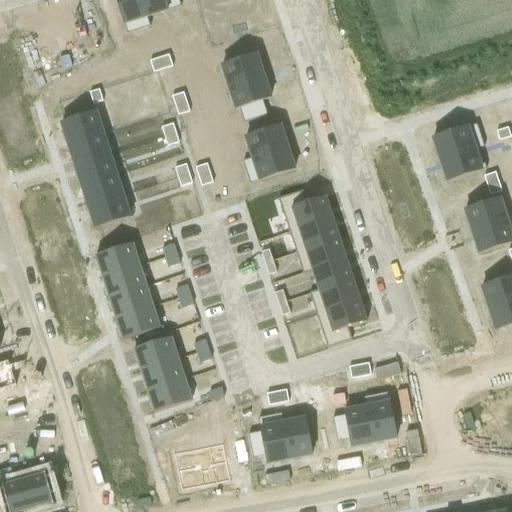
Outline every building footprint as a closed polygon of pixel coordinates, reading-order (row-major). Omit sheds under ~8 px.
[(139,0),(116,0),(121,16),(124,24),(146,17),(139,0)] [(139,0),(146,17),(167,10),(164,2),(163,0),(139,0)] [(230,66),(222,68),(229,90),(264,78),(257,57),(253,58),(230,66)] [(167,58),(158,61),(162,71),(170,68),(167,58)] [(158,61),(150,63),(153,74),(162,71),(158,61)] [(264,78),(229,90),(236,111),(244,109),(266,101),(271,100),(264,78)] [(182,96),(172,99),(175,107),(185,104),(182,96)] [(185,104),(175,107),(178,116),(188,112),(185,104)] [(166,106),(156,110),(159,118),(169,115),(166,106)] [(96,115),(61,126),(68,147),(103,136),(96,115)] [(173,127),(163,130),(165,138),(176,135),(173,127)] [(254,137),(246,140),(253,161),(287,150),(280,128),(254,137)] [(467,129),(432,141),(440,162),(474,151),(467,129)] [(508,130),(498,134),(501,142),(511,139),(508,130)] [(176,135),(165,138),(168,147),(178,144),(176,135)] [(103,136),(68,147),(75,168),(110,157),(103,136)] [(287,150),(253,161),(260,183),(268,180),(291,173),(294,171),(287,150)] [(474,151),(440,162),(447,184),(482,172),(474,151)] [(110,157),(75,168),(81,188),(116,177),(110,157)] [(206,167),(196,171),(198,179),(209,176),(206,167)] [(186,168),(176,171),(179,180),(189,176),(186,168)] [(189,176),(179,180),(181,188),(192,185),(189,176)] [(209,176),(198,179),(201,187),(211,184),(209,176)] [(496,176),(486,179),(488,187),(498,184),(496,176)] [(116,177),(81,188),(88,209),(123,198),(116,177)] [(498,184),(488,187),(491,196),(501,192),(498,184)] [(298,232),(333,220),(326,199),(307,205),(303,193),(278,201),(283,215),(291,212),(298,232)] [(123,198),(88,209),(95,230),(130,219),(123,198)] [(499,201),(464,213),(472,234),(506,223),(499,201)] [(340,241),(333,220),(298,232),(305,252),(340,241)] [(511,239),(506,223),(472,234),(479,256),(511,244),(511,239)] [(305,252),(312,273),(346,261),(340,241),(305,252)] [(110,277),(147,265),(140,244),(103,256),(110,277)] [(165,260),(177,256),(173,246),(162,250),(165,260)] [(261,254),(265,265),(273,263),(269,251),(261,254)] [(177,256),(165,260),(168,269),(180,265),(177,256)] [(353,282),(346,261),(312,273),(318,293),(353,282)] [(277,274),(273,263),(265,265),(269,277),(277,274)] [(147,265),(110,277),(117,298),(154,286),(147,265)] [(511,279),(482,289),(489,311),(511,302),(511,279)] [(353,282),(318,293),(325,314),(360,303),(353,282)] [(154,286),(117,298),(123,318),(161,306),(154,286)] [(176,291),(179,301),(190,297),(187,287),(176,291)] [(278,307),(286,304),(283,292),(275,295),(278,307)] [(190,297),(179,301),(182,310),(193,306),(190,297)] [(511,302),(489,311),(496,332),(511,326),(511,302)] [(367,324),(360,303),(325,314),(332,334),(323,337),(327,350),(352,342),(348,330),(367,324)] [(290,315),(286,304),(278,307),(282,318),(290,315)] [(161,306),(123,318),(130,340),(168,328),(161,306)] [(141,373),(178,361),(171,339),(134,351),(141,373)] [(193,346),(196,355),(208,352),(205,342),(193,346)] [(211,361),(208,352),(196,355),(200,365),(211,361)] [(10,360),(0,363),(0,395),(19,389),(10,360)] [(148,394),(185,382),(178,361),(141,373),(148,394)] [(367,365),(359,367),(361,377),(369,376),(367,365)] [(359,367),(350,368),(352,379),(361,377),(359,367)] [(192,403),(185,382),(148,394),(155,415),(192,403)] [(220,390),(209,393),(212,403),(224,399),(220,390)] [(285,392),(276,394),(279,404),(287,403),(285,392)] [(276,394),(268,396),(270,406),(279,404),(276,394)] [(389,404),(367,409),(374,445),(396,440),(389,404)] [(367,409),(345,413),(346,422),(351,445),(352,449),(374,445),(367,409)] [(0,456),(35,446),(26,415),(0,422),(0,456)] [(305,421),(283,425),(290,461),(312,457),(311,453),(306,429),(305,421)] [(283,425),(260,430),(262,438),(267,462),(268,466),(290,461),(283,425)] [(223,448),(174,458),(181,495),(231,485),(223,448)] [(11,469),(0,472),(0,490),(3,490),(8,511),(24,511),(53,504),(46,476),(15,484),(11,469)]
